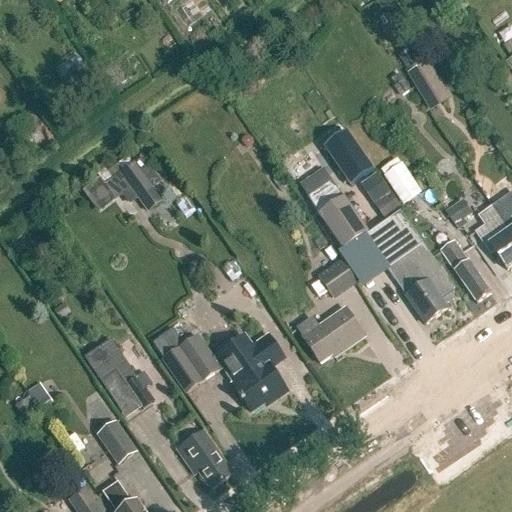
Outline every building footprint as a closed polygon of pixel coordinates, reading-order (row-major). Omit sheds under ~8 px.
[(407,76),(416,91),(437,79),(428,64),(407,76)] [(350,190),(373,173),(346,135),(323,151),(350,190)] [(371,137),(360,143),(369,160),(380,154),(371,137)] [(301,191),(328,175),(320,162),(293,178),(301,191)] [(400,208),(419,195),(399,166),(380,180),(400,208)] [(151,192),(160,185),(148,169),(140,175),(135,168),(113,183),(130,207),(136,203),(148,220),(163,209),(151,192)] [(373,177),(358,189),(381,222),(396,211),(373,177)] [(319,217),(342,251),(367,234),(344,200),(332,183),(308,200),(319,217)] [(472,213),(463,200),(446,212),(458,230),(467,224),(464,219),(472,213)] [(491,207),(511,237),(511,203),(497,214),(492,207),(491,207)] [(492,254),(505,273),(511,267),(511,237),(491,207),(478,217),(485,226),(475,233),(490,255),(492,254)] [(387,223),(393,233),(371,248),(394,281),(396,279),(408,297),(406,298),(406,299),(426,327),(448,312),(440,301),(454,291),(400,214),(387,223)] [(454,244),(441,253),(477,306),(491,296),(468,263),(467,264),(454,244)] [(328,294),(333,300),(356,284),(341,263),(318,279),(320,283),(311,289),(319,300),(328,294)] [(373,306),(382,303),(375,284),(366,288),(373,306)] [(54,313),(60,321),(70,314),(64,306),(54,313)] [(388,331),(397,327),(389,309),(380,313),(388,331)] [(304,339),(303,340),(320,366),(340,353),(342,356),(365,340),(345,311),(318,330),(312,322),(299,331),(304,339)] [(219,373),(211,362),(196,341),(185,348),(174,332),(153,346),(165,363),(164,363),(187,396),(219,373)] [(273,404),(287,394),(271,370),(284,361),(268,338),(246,353),(238,343),(211,362),(219,373),(222,371),(233,386),(231,387),(241,400),(239,401),(242,405),(244,404),(251,414),(271,400),(273,404)] [(111,343),(84,361),(111,400),(125,390),(140,412),(141,413),(154,403),(145,390),(152,386),(145,376),(137,381),(111,343)] [(40,387),(28,395),(43,418),(55,409),(40,387)] [(98,438),(118,467),(137,454),(116,425),(98,438)] [(177,452),(187,466),(195,478),(199,475),(211,493),(234,477),(204,434),(177,452)] [(142,511),(137,503),(132,506),(118,486),(104,496),(114,511),(142,511)] [(74,511),(98,511),(86,492),(69,504),(74,511)]
